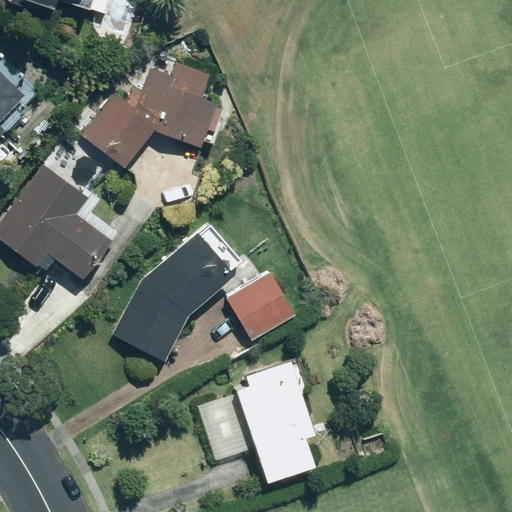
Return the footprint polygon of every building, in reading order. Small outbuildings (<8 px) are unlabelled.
[(7,0),(38,12),(43,0),(58,0),(60,0),(57,7),(76,15),(79,8),(102,17),(108,0),(7,0)] [(202,75),(150,51),(95,113),(85,104),(35,161),(40,165),(0,218),(0,244),(38,273),(47,260),(75,281),(109,234),(84,215),(94,201),(82,192),(104,163),(116,172),(148,129),(191,148),(210,106),(191,98),(202,75)] [(18,73),(4,87),(0,82),(0,135),(1,138),(24,117),(17,110),(36,93),(18,73)] [(190,236),(186,232),(132,279),(108,332),(158,356),(169,332),(176,336),(192,302),(224,277),(220,272),(237,259),(207,222),(190,236)] [(295,310),(266,269),(221,300),(250,341),(295,310)] [(195,407),(213,459),(245,448),(256,481),(304,464),(294,435),(303,432),(286,380),(297,376),(290,357),(234,376),(238,386),(227,390),(229,395),(195,407)]
